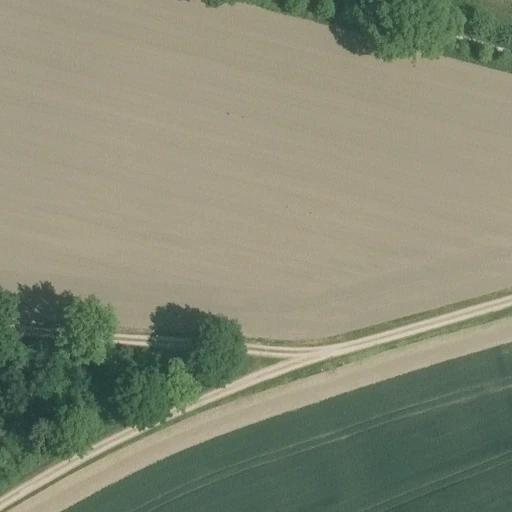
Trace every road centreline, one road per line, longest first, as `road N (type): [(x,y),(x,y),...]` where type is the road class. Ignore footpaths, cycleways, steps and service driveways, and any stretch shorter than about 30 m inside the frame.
road 1 (track): [(0,492),(273,371),(329,355)]
road 2 (track): [(329,355),(0,332)]
road 3 (track): [(329,355),(511,299)]
